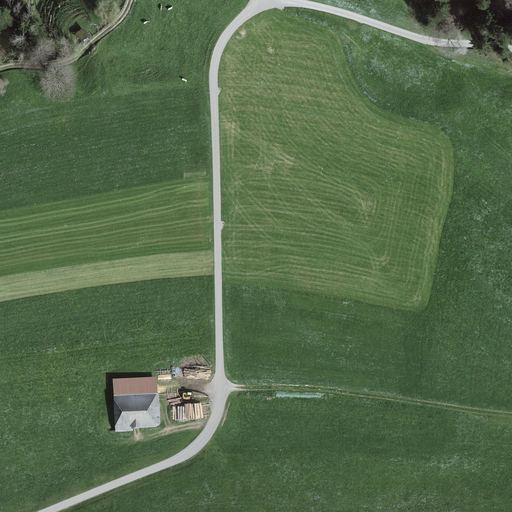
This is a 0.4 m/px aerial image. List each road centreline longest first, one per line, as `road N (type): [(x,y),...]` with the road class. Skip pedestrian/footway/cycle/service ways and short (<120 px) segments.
road 1 (track): [(46,511),(187,453),(212,425),(220,386),(213,78),(231,28),(266,2),(291,1),(428,40),(511,46)]
road 2 (track): [(220,386),(511,412)]
road 3 (track): [(0,75),(72,59),(118,21),(129,0)]
